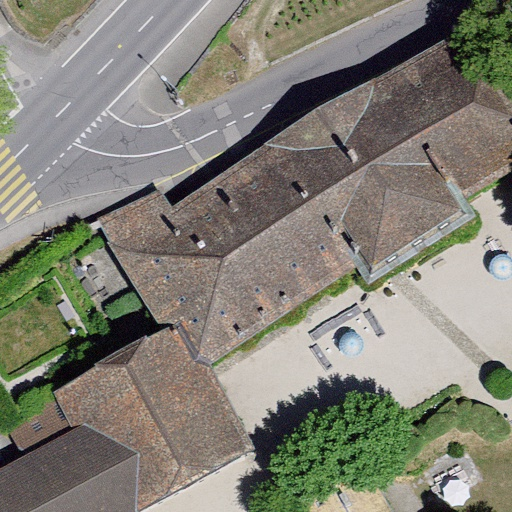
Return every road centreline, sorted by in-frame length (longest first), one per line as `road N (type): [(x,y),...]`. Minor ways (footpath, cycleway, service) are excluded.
road 1 (residential): [(510,0),(419,26),(180,147),(126,158),(43,131)]
road 2 (secondary): [(168,0),(43,131)]
